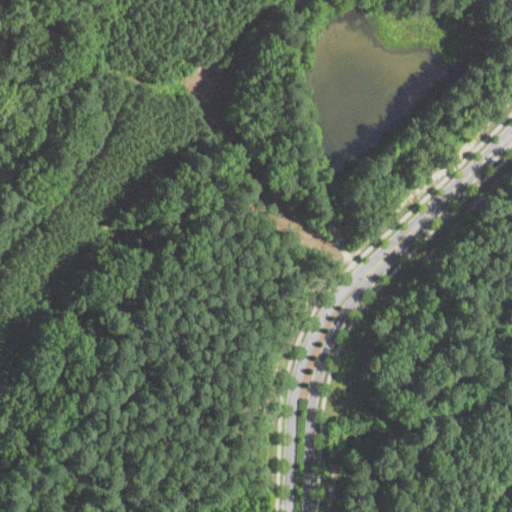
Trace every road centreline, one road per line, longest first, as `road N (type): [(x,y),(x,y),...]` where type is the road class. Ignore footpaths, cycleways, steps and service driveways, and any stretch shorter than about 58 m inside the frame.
road 1 (residential): [(381,261),(336,297),(309,337),(296,374),(287,511)]
road 2 (residential): [(306,511),(310,416),(326,347),(381,261)]
road 3 (residential): [(381,261),(511,130)]
